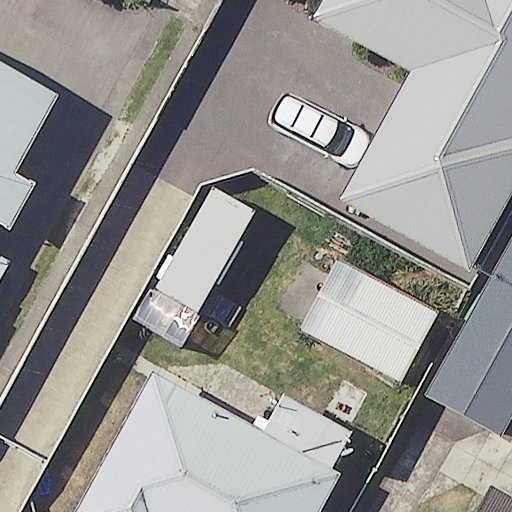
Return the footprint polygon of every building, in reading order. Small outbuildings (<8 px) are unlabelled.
[(0,194),(53,92),(0,64),(0,194)] [(511,246),(430,395),(500,434),(511,412),(511,246)] [(436,310),(332,255),(295,326),(400,380),(436,310)] [(272,429),(150,367),(76,511),(314,511),(350,440),(284,407),(272,429)] [(511,511),(511,509),(488,495),(478,511),(511,511)]
